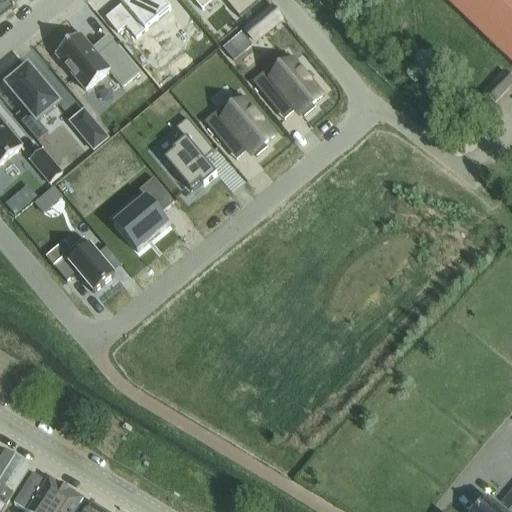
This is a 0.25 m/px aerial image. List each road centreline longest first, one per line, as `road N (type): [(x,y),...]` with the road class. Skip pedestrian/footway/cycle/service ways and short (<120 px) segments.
road 1 (residential): [(0,234),(91,342),(372,110),(280,0)]
road 2 (tertiary): [(154,511),(0,418)]
road 3 (residential): [(434,511),(511,416)]
